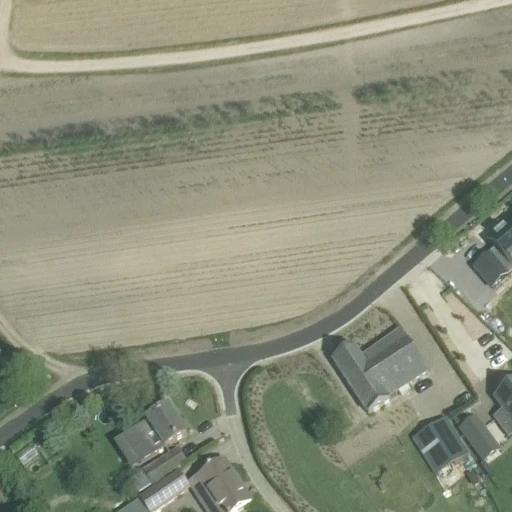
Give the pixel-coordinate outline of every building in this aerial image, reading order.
[(511,222),(489,242),(497,252),(475,270),(492,290),(507,277),(511,272),(511,222)] [(334,362),(369,416),(391,403),(388,399),(429,374),(401,332),(361,360),(354,349),(334,362)] [(504,412),(495,419),(509,439),(511,436),(511,387),(495,400),(504,412)] [(135,432),(141,442),(152,459),(187,436),(170,409),(148,423),(148,424),(135,432)] [(477,419),(459,432),(474,452),(491,439),(477,419)] [(447,420),(415,441),(436,475),(468,454),(447,420)] [(179,449),(143,472),(154,488),(179,472),(189,465),(179,449)] [(189,486),(206,511),(239,511),(252,504),(224,462),(189,486)] [(154,488),(139,498),(147,511),(161,511),(192,492),(179,472),(154,488)]
